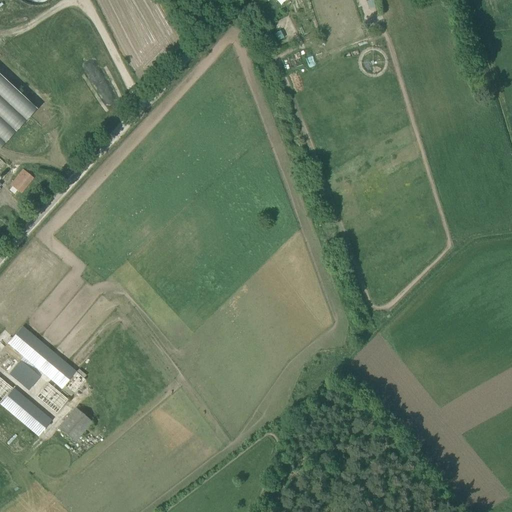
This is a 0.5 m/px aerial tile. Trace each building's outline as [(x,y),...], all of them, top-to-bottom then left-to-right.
[(0,135),(29,105),(0,77),(0,135)] [(20,193),(33,177),(23,169),(10,185),(12,186),(8,190),(13,194),(17,190),(20,193)] [(86,380),(22,326),(8,343),(25,357),(9,375),(28,391),(40,377),(41,378),(44,374),(62,389),(61,390),(71,398),(86,380)] [(0,403),(38,436),(52,421),(12,388),(0,377),(0,403)] [(57,414),(69,399),(45,380),(41,385),(44,387),(36,397),(57,414)] [(75,442),(93,423),(76,407),(58,427),(75,442)]
